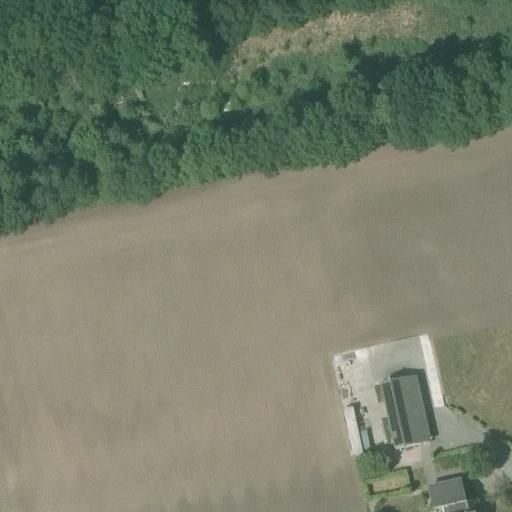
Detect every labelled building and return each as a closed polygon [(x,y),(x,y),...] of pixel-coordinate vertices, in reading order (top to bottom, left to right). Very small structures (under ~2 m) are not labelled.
[(297,187),(0,244),(0,318),(260,268),(257,254),(305,244),(305,243),(290,246),(287,231),(295,229),(294,223),(303,221),(297,187)] [(19,421),(336,363),(322,292),(6,350),(19,421)] [(397,449),(429,443),(417,377),(385,384),(397,449)] [(346,395),(28,456),(38,511),(130,511),(138,510),(135,497),(139,496),(146,472),(150,490),(154,477),(166,480),(165,484),(178,488),(181,479),(183,492),(192,490),(190,482),(216,477),(218,484),(229,487),(357,463),(359,454),(348,395),(346,395)] [(466,503),(461,482),(428,489),(433,511),(447,508),(448,511),(478,511),(476,501),(466,503)]
